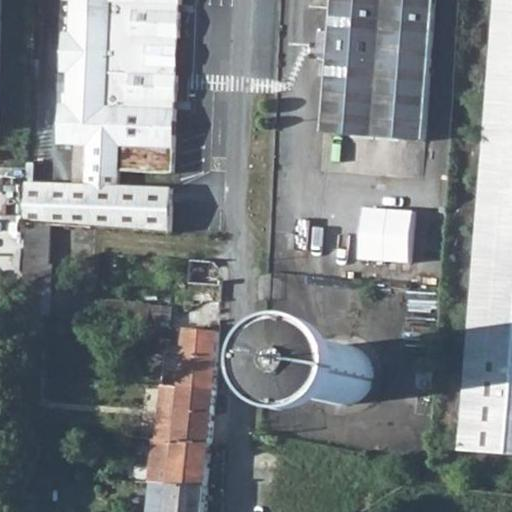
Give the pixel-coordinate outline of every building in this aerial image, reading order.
[(71,98),(151,75),(166,69),(168,35),(183,36),(184,15),(179,15),(179,5),(184,6),(184,0),(76,0),(74,30),(67,29),(64,70),(72,70),(71,98)] [(337,0),(325,139),(424,148),(437,0),(337,0)] [(511,0),(501,0),(498,47),(469,455),(511,458),(511,0)] [(149,172),(176,173),(180,108),(175,107),(175,97),(180,98),(181,74),(166,73),(166,69),(151,75),(149,172)] [(50,222),(55,223),(91,227),(117,230),(146,233),(146,231),(148,186),(124,183),(125,171),(149,172),(151,75),(71,98),(71,102),(63,102),(60,141),(80,143),(92,144),(89,181),(78,180),(53,178),(50,222)] [(78,180),(89,181),(92,144),(80,143),(78,161),(78,175),(78,180)] [(30,219),(50,222),(53,178),(31,176),(30,219)] [(146,231),(146,233),(173,235),(176,188),(148,186),(146,231)] [(416,263),(421,210),(369,206),(364,259),(416,263)] [(28,261),(53,261),(55,223),(50,222),(30,219),(28,261)] [(191,287),(222,288),(224,278),(215,263),(193,262),(191,287)] [(148,335),(174,338),(177,310),(151,308),(148,335)] [(208,511),(211,489),(209,489),(220,376),(221,335),(188,332),(174,485),(172,485),(170,511),(208,511)] [(320,357),(315,368),(315,382),(321,394),(328,401),(336,405),(345,406),(356,405),(364,401),(370,394),(375,384),(377,372),(373,361),(367,353),(358,347),(349,344),(337,346),(328,350),(320,357)] [(436,394),(438,364),(423,363),(421,393),(436,394)]
